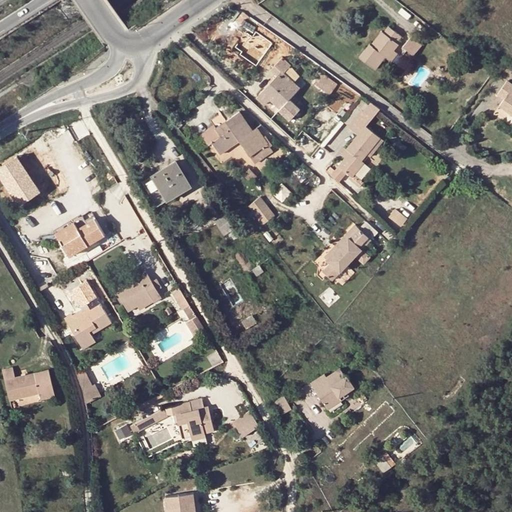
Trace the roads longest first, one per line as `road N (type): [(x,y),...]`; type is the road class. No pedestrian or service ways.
road 1 (residential): [(85,100),(287,451),(290,511)]
road 2 (residential): [(167,25),(386,237)]
road 3 (residential): [(0,246),(64,353),(82,413),(92,511)]
